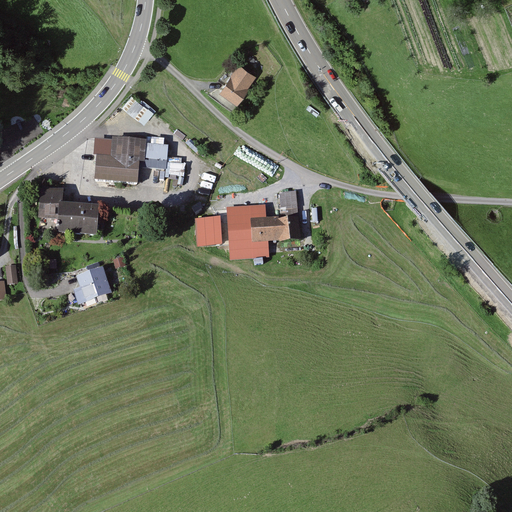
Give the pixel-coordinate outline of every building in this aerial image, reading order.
[(240,67),(220,96),(236,107),(256,77),(240,67)] [(94,158),(93,183),(168,187),(169,170),(145,169),(147,142),(111,140),(110,159),(94,158)] [(210,158),(197,183),(211,190),(224,165),(210,158)] [(172,163),(171,175),(186,177),(187,165),(172,163)] [(56,220),(55,235),(97,237),(98,212),(59,210),(60,189),(39,188),(37,219),(56,220)] [(293,193),(279,196),(282,215),(297,213),(293,193)] [(229,246),(228,218),(196,220),(198,248),(229,246)] [(299,220),(245,223),(246,247),(300,244),(299,220)] [(124,259),(112,262),(113,270),(125,267),(124,259)] [(100,271),(75,280),(83,305),(109,296),(100,271)]
